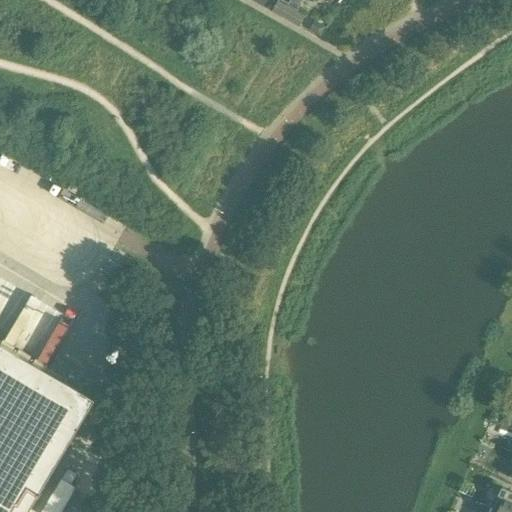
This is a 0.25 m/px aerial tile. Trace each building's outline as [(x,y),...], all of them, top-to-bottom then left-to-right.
[(283,0),(279,0),(273,12),(290,22),(297,11),(302,0),(290,0),(289,3),(283,0)] [(297,11),(290,22),(299,27),(305,16),(297,11)] [(310,32),(321,38),(326,28),(315,22),(310,32)] [(0,511),(27,511),(92,403),(0,349),(0,511)] [(61,511),(76,488),(70,485),(62,480),(41,511),(61,511)] [(493,482),(491,485),(502,489),(493,508),(502,511),(511,511),(511,492),(505,489),(505,488),(493,482)]
